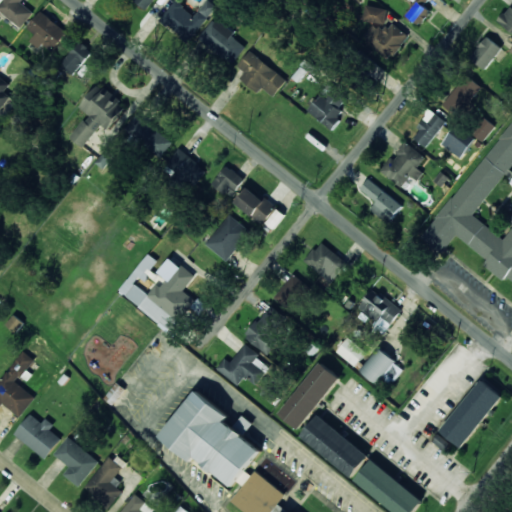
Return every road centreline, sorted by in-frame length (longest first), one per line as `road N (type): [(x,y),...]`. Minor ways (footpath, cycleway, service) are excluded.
road 1 (residential): [(511,359),(72,0)]
road 2 (residential): [(202,352),(480,0)]
